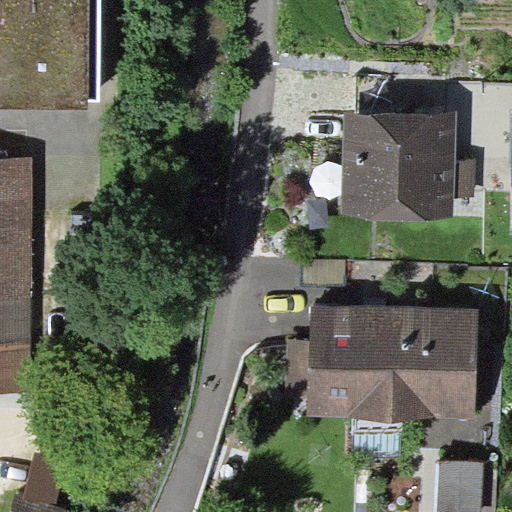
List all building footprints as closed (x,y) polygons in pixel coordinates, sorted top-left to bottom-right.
[(0,0),(0,108),(89,109),(89,102),(101,102),(101,0),(0,0)] [(456,159),(457,115),(343,111),(340,215),(453,219),(454,196),(456,159)] [(0,393),(30,393),(31,159),(0,159),(0,393)] [(476,160),(456,159),(454,196),(475,197),(476,160)] [(310,305),(310,340),(288,339),(287,384),(308,385),(308,416),(391,417),(394,306),(310,305)] [(478,308),(394,306),(391,417),(475,419),(478,308)] [(67,457),(34,451),(26,498),(59,504),(67,457)] [(481,511),(484,462),(440,460),(437,511),(481,511)] [(26,498),(17,496),(11,511),(69,511),(71,508),(59,504),(26,498)]
